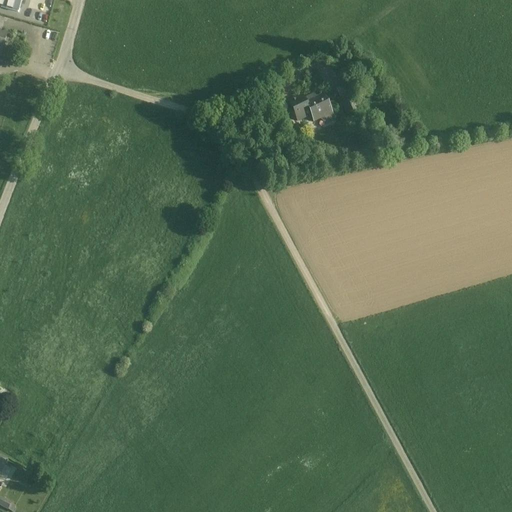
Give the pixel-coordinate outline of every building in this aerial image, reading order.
[(20,0),(0,0),(0,7),(17,12),(20,0)] [(349,95),(341,98),(347,113),(355,110),(349,95)] [(315,97),(310,100),(309,99),(304,101),(310,116),(313,123),(320,120),(325,125),(334,121),(332,116),(323,97),(316,100),(315,97)] [(302,98),(289,104),(297,122),(310,116),(304,101),(302,98)] [(12,505),(1,499),(0,500),(0,506),(9,511),(12,505)]
